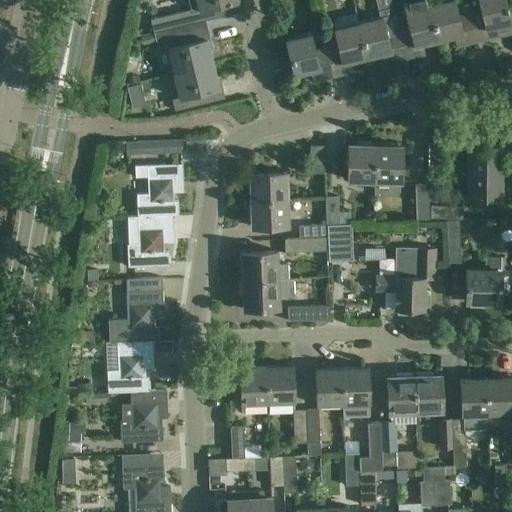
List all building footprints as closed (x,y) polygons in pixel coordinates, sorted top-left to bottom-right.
[(186,0),(190,13),(150,23),(152,34),(201,21),(224,16),(221,6),(238,1),(237,0),(186,0)] [(392,14),(396,30),(403,61),(424,56),(422,45),(437,41),(429,5),(427,0),(410,0),(403,2),(405,11),(392,14)] [(452,0),(451,0),(429,5),(437,41),(454,37),(456,48),(476,43),(468,12),(456,15),(452,0)] [(465,0),(468,12),(476,43),(511,34),(511,33),(504,0),(465,0)] [(321,32),(325,47),(332,78),(352,73),(350,62),(365,58),(357,23),(355,16),(331,23),(333,29),(321,32)] [(381,17),(357,23),(365,58),(382,54),(384,65),(403,61),(396,30),(384,33),(381,17)] [(205,39),(201,21),(152,34),(154,42),(164,39),(167,49),(166,49),(172,74),(212,64),(206,39),(205,39)] [(332,78),(325,47),(313,50),(309,34),(285,40),(294,76),(310,72),(313,82),(332,78)] [(212,64),(172,74),(178,98),(171,100),(173,110),(204,103),(201,93),(218,89),(212,64)] [(180,140),(135,142),(136,154),(181,153),(180,140)] [(428,144),(428,164),(428,171),(444,171),(444,144),(428,144)] [(310,146),(310,166),(311,173),(323,172),(322,145),(310,146)] [(467,145),(466,172),(502,173),(502,145),(467,145)] [(347,180),(374,180),(375,146),(347,146),(347,180)] [(375,146),(374,180),(400,181),(401,147),(375,146)] [(182,164),(162,165),(134,166),(134,178),(146,178),(147,194),(136,194),(136,216),(173,215),(178,215),(177,201),(173,201),(173,193),(183,192),(182,164)] [(250,174),(251,200),(285,199),(284,172),(250,174)] [(502,173),(466,172),(466,197),(501,198),(502,173)] [(428,184),(415,184),(416,221),(429,220),(428,184)] [(326,197),(327,225),(340,225),(339,197),(326,197)] [(285,199),(251,200),(252,227),(286,226),(285,199)] [(431,221),(445,221),(445,220),(457,220),(462,220),(461,207),(430,208),(431,221)] [(173,215),(136,216),(125,217),(127,266),(169,265),(168,251),(164,251),(164,243),(174,243),(173,215)] [(457,220),(445,221),(448,264),(460,264),(457,220)] [(327,237),(328,251),(328,261),(352,260),(351,224),(340,225),(327,225),(327,237)] [(327,237),(327,225),(299,226),(300,238),(327,237)] [(286,252),(328,251),(327,237),(300,238),(286,239),(286,252)] [(433,279),(433,273),(434,249),(416,248),(415,278),(394,277),(394,276),(375,275),(375,291),(394,291),(394,309),(397,309),(397,313),(409,313),(410,310),(424,310),(424,307),(427,307),(428,295),(424,295),(424,279),(433,279)] [(240,252),(241,281),(293,279),(292,278),(287,278),(287,263),(277,264),(276,251),(240,252)] [(466,270),(466,273),(465,302),(498,303),(500,257),(485,257),(484,270),(466,270)] [(107,343),(115,342),(152,341),(158,341),(157,326),(153,327),(153,318),(163,318),(161,278),(124,279),(126,320),(106,321),(107,343)] [(293,279),(241,281),(242,309),(279,308),(278,297),(293,296),(293,279)] [(286,306),(287,321),(330,319),(329,304),(286,306)] [(107,343),(104,343),(105,371),(106,393),(130,392),(130,391),(148,391),(148,390),(148,377),(143,377),(143,369),(153,368),(152,341),(107,343)] [(292,366),(265,367),(266,402),(293,402),(292,366)] [(266,402),(265,367),(239,368),(241,404),(266,402)] [(340,368),(341,405),(342,405),(342,417),(369,416),(367,367),(340,368)] [(316,406),(341,405),(340,368),(314,369),(316,406)] [(413,376),(414,411),(441,410),(440,375),(413,376)] [(414,411),(413,376),(387,377),(388,412),(414,411)] [(511,395),(511,377),(484,378),(486,419),(487,418),(500,418),(500,413),(511,413),(511,395)] [(450,420),(452,447),(452,467),(465,467),(464,429),(488,429),(487,418),(486,419),(484,378),(459,379),(461,415),(464,415),(464,419),(450,420)] [(130,391),(130,392),(131,403),(121,404),(122,421),(119,421),(120,442),(162,440),(161,426),(157,427),(156,418),(167,418),(165,389),(148,390),(148,391),(130,391)] [(305,411),(306,442),(307,456),(319,456),(317,410),(305,411)] [(293,443),(306,442),(305,411),(292,411),(293,443)] [(438,447),(452,447),(450,420),(437,420),(438,447)] [(380,422),(381,466),(395,465),(393,421),(390,421),(390,422),(380,422)] [(358,457),(359,471),(374,470),(381,470),(381,466),(380,422),(367,423),(368,456),(358,457)] [(230,425),(231,458),(231,459),(244,458),(242,425),(230,425)] [(359,471),(358,457),(358,454),(344,454),(345,487),(359,486),(358,471),(359,471)] [(280,458),(282,487),(282,494),(294,493),(293,457),(280,458)] [(231,459),(231,458),(224,458),(225,471),(254,470),(253,459),(244,459),(244,458),(231,459)] [(270,487),(282,487),(280,458),(268,458),(270,487)] [(163,464),(121,466),(122,490),(127,490),(127,511),(170,511),(169,486),(159,487),(159,478),(163,478),(163,464)] [(506,497),(504,465),(493,466),(495,498),(506,497)] [(433,482),(432,468),(421,469),(422,481),(420,481),(421,506),(434,505),(433,482)] [(443,468),(432,468),(433,482),(434,505),(450,504),(449,479),(443,480),(443,468)] [(358,471),(359,486),(360,506),(375,505),(374,470),(359,471),(358,471)] [(247,511),(247,498),(247,491),(227,492),(228,499),(227,499),(227,511),(247,511)] [(271,511),(271,497),(247,498),(247,511),(271,511)]
